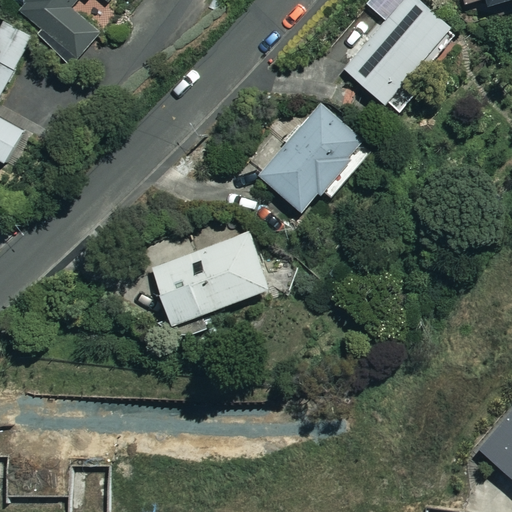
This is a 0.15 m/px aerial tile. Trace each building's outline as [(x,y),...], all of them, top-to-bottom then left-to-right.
[(26,0),(36,8),(31,15),(85,62),(108,36),(82,14),(94,0),(110,0),(115,4),(118,0),(26,0)] [(466,36),(424,0),(371,0),(367,6),(391,26),(352,72),(400,113),(466,36)] [(511,0),(470,0),(476,13),(499,4),(505,19),(511,16),(511,0)] [(0,159),(16,169),(34,136),(0,117),(0,115),(41,41),(12,25),(0,46),(0,159)] [(378,148),(328,106),(267,179),(318,221),(378,148)] [(283,296),(258,235),(163,273),(188,334),(283,296)] [(511,426),(490,454),(511,471),(511,426)]
